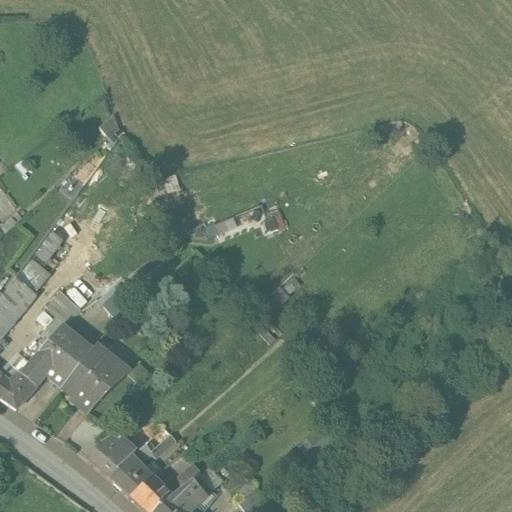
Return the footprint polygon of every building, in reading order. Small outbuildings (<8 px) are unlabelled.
[(15,214),(0,227),(0,239),(21,220),(15,214)] [(50,234),(33,256),(45,264),(61,242),(50,234)] [(14,282),(4,295),(0,299),(0,339),(34,299),(14,282)] [(117,291),(99,307),(117,326),(134,309),(117,291)] [(90,305),(69,321),(81,332),(97,313),(90,305)] [(23,371),(18,377),(34,391),(47,376),(57,385),(75,365),(68,359),(63,365),(58,362),(72,345),(72,342),(81,332),(69,321),(62,326),(23,371)] [(99,364),(88,356),(60,390),(79,406),(76,409),(85,416),(126,377),(103,359),(99,364)] [(18,367),(12,373),(5,367),(0,373),(0,402),(15,413),(34,391),(18,377),(23,371),(18,367)] [(129,397),(122,405),(115,399),(107,408),(117,418),(127,427),(136,420),(129,412),(137,404),(129,397)] [(92,412),(65,447),(85,464),(99,449),(95,445),(108,428),(117,418),(107,408),(98,417),(92,412)] [(127,427),(124,429),(133,440),(145,431),(136,420),(127,427)] [(168,438),(151,453),(154,458),(156,460),(174,445),(168,438)] [(99,449),(85,464),(108,483),(129,460),(132,457),(119,442),(106,455),(99,449)] [(132,457),(129,460),(108,483),(128,501),(152,482),(135,466),(154,458),(151,453),(145,446),(132,457)] [(205,464),(195,471),(200,477),(210,470),(205,464)] [(192,467),(176,481),(184,490),(197,479),(200,477),(195,471),(192,467)] [(170,499),(156,511),(196,511),(214,496),(197,479),(184,490),(173,498),(172,497),(170,499)] [(152,482),(128,501),(139,511),(156,511),(170,499),(152,482)] [(257,492),(238,507),(242,511),(269,511),(272,510),(257,492)]
